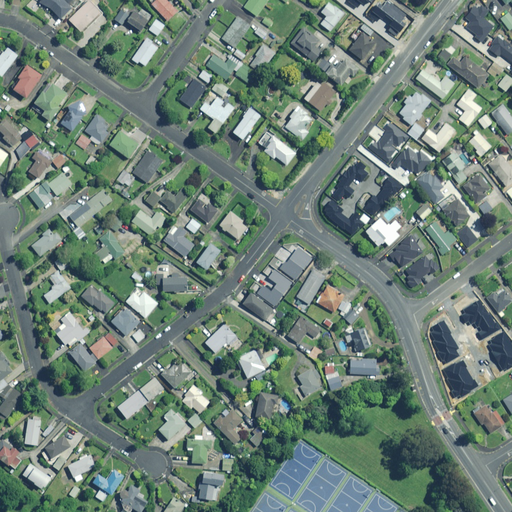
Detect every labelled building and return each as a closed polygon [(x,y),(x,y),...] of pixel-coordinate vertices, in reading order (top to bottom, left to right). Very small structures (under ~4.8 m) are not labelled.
[(73,0),(41,0),(40,3),(50,9),(61,20),(73,8),(69,4),(73,0)] [(103,14),(89,0),(69,20),(83,34),(87,29),(103,14)] [(178,12),(166,0),(152,0),(154,2),(152,4),(167,21),(178,12)] [(268,0),(249,0),(244,8),(257,17),(268,0)] [(344,14),(329,2),(321,13),(327,17),(321,24),(330,32),(344,14)] [(488,11),(481,6),(478,10),(474,7),(465,19),(470,23),(466,28),(477,36),(475,39),(481,43),(493,26),(482,18),(488,11)] [(390,12),(384,7),(372,23),(386,34),(390,29),(395,33),(399,29),(391,23),(397,15),(391,10),(390,12)] [(130,16),(126,22),(140,32),(151,16),(142,9),(138,15),(133,11),(130,16)] [(126,22),(130,16),(122,10),(115,20),(123,26),(126,22)] [(511,27),(511,18),(507,12),(499,19),(508,30),(511,27)] [(251,26),(237,16),(221,39),(235,48),(251,26)] [(273,23),(266,17),(262,22),(269,28),(273,23)] [(165,26),(156,20),(149,30),(157,36),(165,26)] [(374,32),(364,24),(360,28),(370,36),(374,32)] [(267,33),(259,27),(255,33),(263,39),(267,33)] [(320,41),(304,28),(291,44),(314,62),(322,52),(315,47),(320,41)] [(376,42),(363,33),(359,38),(355,35),(353,39),(356,41),(349,51),(363,61),(376,42)] [(504,40),(503,41),(498,37),(490,46),(492,47),(489,51),(498,58),(501,54),(511,63),(511,68),(510,71),(511,73),(511,48),(509,46),(510,44),(504,40)] [(152,42),(146,38),(132,59),(138,64),(139,62),(145,66),(158,48),(151,44),(152,42)] [(275,53),(263,44),(255,55),(257,56),(250,66),(261,74),(268,64),(275,53)] [(18,56),(7,48),(0,57),(0,75),(2,77),(18,56)] [(245,55),(237,50),(234,55),(242,60),(245,55)] [(230,55),(227,58),(221,54),(218,58),(213,54),(205,65),(226,80),(234,70),(237,72),(236,74),(249,84),(256,74),(230,55)] [(489,75),(466,57),(461,63),(453,57),(447,64),(478,89),(489,75)] [(331,65),(322,58),(316,65),(325,73),(331,65)] [(359,69),(346,59),(336,71),(333,69),(328,76),(341,86),(350,74),(353,77),(359,69)] [(42,76),(27,66),(19,78),(21,80),(13,90),(26,99),(42,76)] [(440,83),(423,70),(416,79),(443,99),(455,84),(445,77),(440,83)] [(213,77),(204,71),(199,77),(208,83),(213,77)] [(511,84),(511,78),(507,74),(498,85),(506,92),(511,84)] [(206,89),(194,80),(179,99),(192,108),(206,89)] [(67,94),(49,82),(32,108),(43,115),(43,117),(50,122),(59,108),(58,107),(67,94)] [(229,89),(218,82),(213,90),(223,97),(229,89)] [(324,82),(321,86),(317,83),(304,99),(321,112),(326,104),(328,106),(332,101),(330,100),(336,92),(324,82)] [(476,95),(468,89),(457,105),(465,111),(459,120),(468,126),(482,109),(472,101),(476,95)] [(421,96),(416,93),(412,98),(409,96),(404,103),(406,105),(399,114),(404,117),(403,119),(411,126),(417,119),(418,120),(422,116),(421,115),(431,101),(422,94),(421,96)] [(227,105),(217,98),(211,107),(205,103),(200,109),(214,120),(208,128),(215,134),(234,108),(228,103),(227,105)] [(69,107),(70,110),(61,124),(72,132),(83,116),(87,114),(80,102),(69,107)] [(511,131),(511,118),(503,105),(491,114),(507,135),(511,131)] [(314,119),(298,106),(292,115),(294,117),(285,127),(302,141),(309,132),(305,130),(314,119)] [(260,116),(250,108),(243,117),(244,118),(234,132),(243,139),(260,116)] [(105,121),(97,115),(85,131),(101,143),(108,134),(105,131),(108,128),(103,124),(105,121)] [(492,123),(486,115),(478,121),(485,129),(492,123)] [(23,138),(5,120),(0,124),(0,130),(5,136),(4,138),(13,148),(23,138)] [(456,131),(446,123),(436,136),(429,130),(422,139),(439,152),(456,131)] [(424,130),(415,124),(408,134),(416,140),(424,130)] [(491,147),(476,130),(473,133),(476,136),(469,142),(477,151),(476,152),(480,157),(491,147)] [(139,145),(120,132),(110,146),(129,159),(139,145)] [(296,154),(267,132),(259,143),(266,149),(264,152),(274,159),(275,157),(287,165),(296,154)] [(91,141),(82,134),(76,143),(85,150),(91,141)] [(39,142),(34,135),(25,141),(30,148),(39,142)] [(399,141),(392,135),(378,153),(394,165),(398,159),(404,164),(408,158),(401,152),(408,142),(402,137),(399,141)] [(51,158),(39,149),(32,158),(36,161),(28,172),(38,179),(46,168),(47,169),(52,162),(49,161),(51,158)] [(422,154),(415,149),(409,156),(415,162),(422,154)] [(436,156),(428,150),(422,159),(430,165),(436,156)] [(459,157),(455,151),(442,161),(459,184),(467,178),(461,171),(471,163),(463,153),(459,157)] [(90,155),(85,152),(80,160),(85,163),(90,155)] [(163,162),(148,152),(133,173),(148,183),(163,162)] [(66,162),(60,155),(52,161),(58,168),(66,162)] [(511,183),(511,168),(501,155),(488,164),(507,187),(511,183)] [(381,174),(369,166),(351,190),(358,195),(354,200),(363,207),(368,200),(374,204),(379,197),(370,190),(381,174)] [(117,179),(124,185),(125,183),(129,186),(136,177),(124,169),(117,179)] [(42,186),(49,194),(53,191),(57,196),(72,185),(62,173),(49,184),(47,182),(42,186)] [(400,183),(390,175),(384,182),(394,190),(400,183)] [(490,189),(479,175),(463,186),(476,204),(486,196),(484,193),(490,189)] [(445,184),(447,186),(444,189),(448,194),(451,191),(453,194),(459,190),(451,180),(445,184)] [(49,194),(42,186),(30,196),(40,209),(53,199),(49,194)] [(189,194),(182,189),(175,198),(168,192),(161,201),(175,213),(189,194)] [(112,201),(103,190),(70,217),(78,228),(112,201)] [(161,198),(154,192),(146,202),(154,207),(161,198)] [(207,205),(199,199),(190,210),(209,224),(219,211),(208,203),(207,205)] [(470,215),(457,199),(449,206),(447,203),(441,208),(456,227),(470,215)] [(492,209),(487,201),(479,207),(485,215),(492,209)] [(433,211),(425,203),(416,212),(423,220),(433,211)] [(152,219),(140,211),(132,222),(150,236),(157,226),(160,228),(167,219),(157,212),(152,219)] [(243,221),(231,212),(220,226),(238,240),(247,228),(241,223),(243,221)] [(124,222),(117,217),(110,227),(117,232),(124,222)] [(388,227),(380,218),(365,232),(378,247),(384,242),(389,246),(400,236),(396,232),(401,227),(395,221),(388,227)] [(201,226),(193,219),(186,227),(194,234),(201,226)] [(444,234),(436,223),(426,230),(439,248),(438,249),(442,255),(451,249),(448,246),(456,240),(449,231),(444,234)] [(194,245),(182,236),(186,230),(179,225),(177,228),(174,226),(163,241),(185,257),(194,245)] [(49,250),(50,252),(55,248),(54,246),(62,240),(56,232),(52,227),(42,234),(44,236),(32,246),(40,257),(49,250)] [(125,253),(110,232),(100,239),(105,246),(95,254),(100,262),(111,254),(116,260),(125,253)] [(424,236),(420,239),(416,243),(414,240),(405,248),(408,251),(422,266),(434,255),(423,243),(427,239),(424,236)] [(221,251),(211,244),(197,263),(207,270),(221,251)] [(293,260),(285,254),(275,267),(281,271),(278,274),(284,279),(287,275),(295,281),(304,269),(292,261),(293,260)] [(69,266),(63,257),(55,262),(61,271),(69,266)] [(159,265),(157,269),(157,285),(163,285),(163,292),(187,292),(187,278),(180,278),(180,274),(173,273),(173,279),(164,278),(164,265),(159,265)] [(326,276),(312,269),(296,297),(310,305),(326,276)] [(71,289),(58,271),(50,278),(55,285),(52,288),(42,294),(49,304),(71,289)] [(142,278),(135,273),(132,277),(139,283),(142,278)] [(335,313),(337,309),(346,314),(352,303),(348,301),(347,303),(342,301),(345,296),(327,285),(317,303),(335,313)] [(93,306),(94,305),(101,311),(102,310),(106,313),(114,304),(100,291),(98,293),(90,286),(82,297),(93,306)] [(144,293),(138,287),(133,293),(126,302),(146,318),(157,304),(144,293)] [(511,301),(511,300),(505,291),(497,297),(494,293),(487,298),(498,313),(511,301)] [(274,309),(251,293),(243,304),(266,321),(274,309)] [(276,301),(272,306),(277,309),(280,304),(276,301)] [(484,312),(480,306),(469,313),(473,319),(484,312)] [(140,323),(125,308),(111,322),(126,337),(140,323)] [(359,317),(351,310),(344,318),(352,325),(359,317)] [(68,343),(71,347),(79,341),(82,345),(86,342),(83,338),(90,332),(87,328),(83,331),(69,313),(61,320),(58,316),(48,324),(65,345),(68,343)] [(459,346),(470,339),(469,337),(472,335),(472,334),(477,331),(467,314),(462,317),(456,321),(455,320),(446,325),(459,346)] [(321,330),(313,325),(315,323),(308,318),(307,321),(301,317),(288,336),(299,344),(307,332),(315,338),(321,330)] [(224,345),(225,347),(232,341),(234,343),(238,339),(224,324),(205,343),(215,354),(224,345)] [(139,329),(132,336),(138,343),(146,337),(139,329)] [(348,343),(353,341),(357,352),(369,347),(363,329),(350,334),(351,335),(346,337),(348,343)] [(505,339),(499,330),(491,336),(496,344),(505,339)] [(118,343),(110,333),(90,349),(98,360),(118,343)] [(70,354),(85,373),(96,364),(95,362),(98,360),(93,354),(91,356),(81,345),(70,354)] [(323,352),(315,347),(309,356),(317,362),(323,352)] [(335,355),(333,348),(325,352),(327,358),(335,355)] [(255,350),(238,359),(238,360),(236,362),(240,371),(243,369),(247,378),(265,370),(260,360),(263,358),(259,351),(259,350),(258,350),(257,350),(256,350),(256,349),(255,350)] [(2,352),(0,353),(0,391),(8,385),(3,379),(13,372),(8,366),(7,366),(2,361),(7,358),(2,352)] [(482,367),(474,353),(463,360),(464,362),(457,366),(468,385),(479,378),(475,371),(482,367)] [(379,375),(380,360),(363,359),(351,359),(350,374),(379,375)] [(196,376),(182,362),(177,367),(174,364),(169,370),(168,369),(161,375),(175,389),(186,378),(189,382),(196,376)] [(334,373),(334,363),(327,364),(327,366),(325,366),(325,376),(330,391),(343,387),(338,372),(334,373)] [(321,388),(317,381),(321,378),(316,370),(312,372),(311,370),(298,377),(303,386),(300,387),(306,397),(321,388)] [(259,374),(255,377),(260,383),(264,379),(259,374)] [(140,390),(149,401),(159,394),(160,395),(163,393),(161,392),(164,389),(155,378),(140,390)] [(0,412),(2,414),(0,416),(0,419),(3,421),(6,417),(8,418),(13,411),(15,412),(26,397),(8,385),(0,391),(0,396),(6,400),(0,408),(0,412)] [(198,389),(194,385),(185,396),(186,397),(182,402),(191,409),(193,407),(200,413),(210,402),(196,391),(198,389)] [(149,401),(140,390),(118,408),(127,419),(136,412),(137,413),(141,410),(140,409),(149,401)] [(270,421),(271,417),(273,417),(274,413),(272,412),(273,404),(277,404),(278,396),(260,392),(256,415),(255,418),(270,421)] [(511,394),(503,400),(511,414),(511,394)] [(504,423),(496,410),(490,413),(485,406),(474,414),(482,425),(483,424),(490,434),(501,427),(501,426),(504,423)] [(185,425),(171,410),(163,417),(168,422),(159,430),(169,441),(185,425)] [(243,421),(233,410),(223,420),(220,417),(214,424),(234,445),(242,438),(234,430),(243,421)] [(203,421),(196,414),(188,421),(195,428),(203,421)] [(41,422),(28,420),(25,444),(37,446),(41,422)] [(211,450),(212,441),(202,441),(203,437),(195,436),(195,440),(187,439),(186,450),(193,451),(192,463),(206,464),(207,450),(211,450)] [(41,452),(47,461),(50,459),(51,461),(71,448),(64,437),(41,452)] [(19,453),(3,440),(0,443),(0,459),(9,466),(10,465),(15,469),(21,462),(15,457),(19,453)] [(96,467),(89,454),(80,458),(81,460),(68,467),(76,483),(83,479),(81,475),(96,467)] [(66,461),(61,457),(53,466),(58,470),(66,461)] [(51,479),(30,464),(23,475),(34,483),(34,484),(41,489),(43,486),(45,488),(51,479)] [(109,494),(112,495),(124,477),(114,470),(107,481),(98,475),(93,483),(102,489),(96,497),(103,502),(109,494)] [(224,476),(203,472),(202,483),(199,482),(198,489),(200,489),(199,497),(192,496),(191,501),(200,503),(201,499),(216,501),(219,486),(222,487),(224,476)] [(137,511),(141,511),(148,502),(142,498),(144,496),(139,493),(141,491),(132,485),(127,493),(124,491),(121,496),(122,502),(127,506),(124,510),(127,511),(130,511),(133,509),(137,511)] [(80,490),(75,486),(69,495),(74,498),(80,490)] [(180,511),(185,505),(174,498),(164,511),(180,511)]
